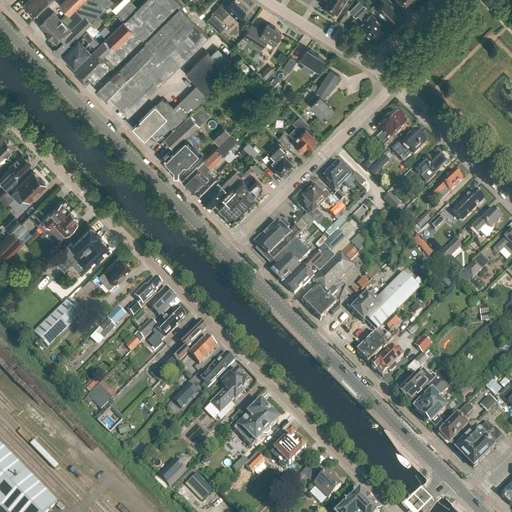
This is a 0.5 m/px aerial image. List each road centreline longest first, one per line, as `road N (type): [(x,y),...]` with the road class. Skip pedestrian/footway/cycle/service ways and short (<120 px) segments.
road 1 (residential): [(393,511),(0,106)]
road 2 (tertiary): [(224,253),(0,24)]
road 3 (tertiary): [(443,474),(224,253)]
road 4 (residential): [(224,253),(394,87)]
road 5 (residential): [(511,201),(394,87)]
road 6 (residential): [(372,66),(263,0)]
